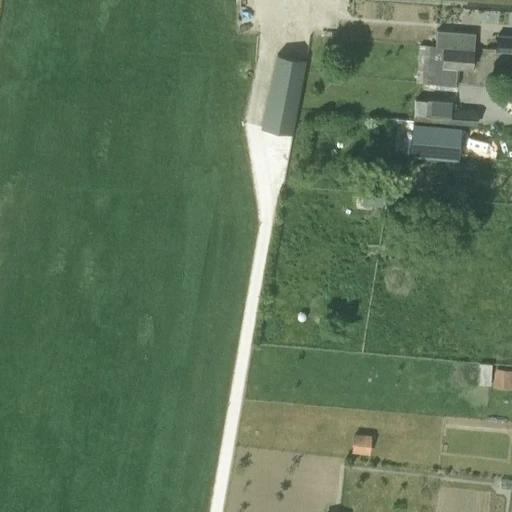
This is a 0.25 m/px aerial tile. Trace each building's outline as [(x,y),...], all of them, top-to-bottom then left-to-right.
[(436,30),(435,46),(473,49),(474,34),(436,30)] [(494,49),(511,50),(511,34),(496,34),(494,49)] [(471,68),(473,49),(435,46),(419,44),(415,81),(454,85),(456,67),(471,68)] [(258,128),(291,135),(305,58),(273,52),(258,128)] [(477,111),(450,109),(451,101),(414,98),(413,120),(476,125),(477,111)] [(418,144),(416,174),(465,176),(466,146),(418,144)] [(499,175),(500,163),(482,160),(480,173),(499,175)] [(494,384),(511,386),(511,367),(497,365),(494,384)] [(354,450),(371,451),(372,432),(355,431),(354,450)]
